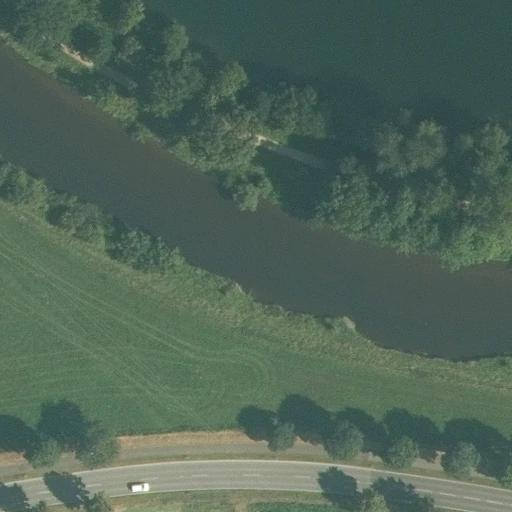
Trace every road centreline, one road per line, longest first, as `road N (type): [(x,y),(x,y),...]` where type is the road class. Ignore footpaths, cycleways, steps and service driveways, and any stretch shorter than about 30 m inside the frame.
road 1 (track): [(8,0),(51,42),(105,77),(223,136),(348,184),(511,226)]
road 2 (track): [(0,203),(168,301),(262,338),(343,363),(511,393)]
road 3 (secondary): [(511,505),(394,485),(255,475),(115,481),(0,500)]
